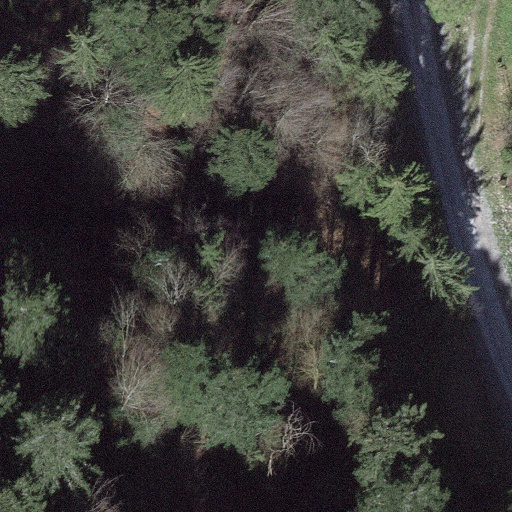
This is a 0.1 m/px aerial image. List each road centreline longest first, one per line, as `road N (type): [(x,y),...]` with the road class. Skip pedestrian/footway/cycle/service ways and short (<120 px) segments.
road 1 (unclassified): [(408,0),(454,199),(511,359)]
road 2 (track): [(454,199),(483,0)]
